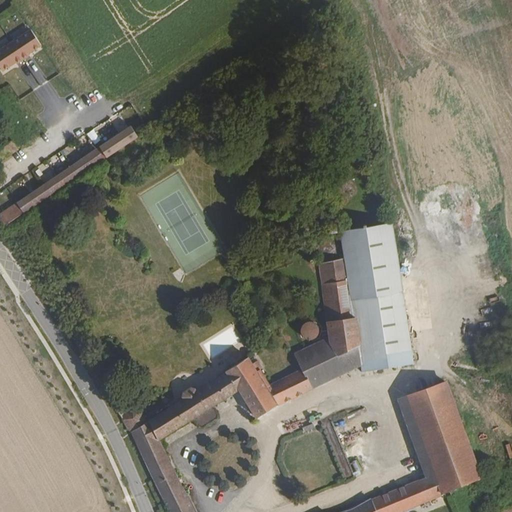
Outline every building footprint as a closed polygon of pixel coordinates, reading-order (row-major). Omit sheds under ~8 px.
[(29,29),(0,48),(0,69),(2,73),(41,46),(29,29)] [(26,77),(34,88),(47,79),(35,62),(29,67),(33,72),(26,77)] [(80,176),(112,155),(110,151),(106,154),(103,148),(74,166),(80,176)] [(244,176),(252,171),(243,154),(234,160),(244,176)] [(80,176),(74,166),(48,183),(54,193),(80,176)] [(54,193),(48,183),(19,202),(26,212),(54,193)] [(7,225),(26,212),(19,202),(1,214),(7,225)] [(414,365),(391,224),(336,232),(341,259),(316,263),(323,301),(329,338),(286,360),(293,374),(270,385),(261,371),(256,374),(245,359),(197,390),(188,388),(181,392),(181,400),(163,410),(162,407),(157,410),(158,413),(148,420),(140,409),(133,407),(125,412),(122,416),(131,431),(170,511),(194,511),(188,499),(159,440),(192,418),(198,427),(202,427),(215,418),(217,414),(213,406),(238,390),(257,418),(274,405),(346,373),(360,367),(361,372),(414,365)] [(482,298),(496,295),(495,289),(481,293),(482,298)] [(304,337),(310,339),(314,337),(317,334),(318,330),(316,325),(312,322),(309,322),(305,323),(302,325),(301,329),(301,334),(304,337)] [(95,343),(89,334),(75,340),(88,362),(93,358),(86,348),(95,343)] [(397,511),(479,480),(447,383),(399,402),(427,480),(371,502),(371,499),(335,511),(397,511)] [(357,460),(351,462),(354,472),(360,470),(357,460)] [(471,485),(475,499),(480,497),(476,483),(471,485)]
